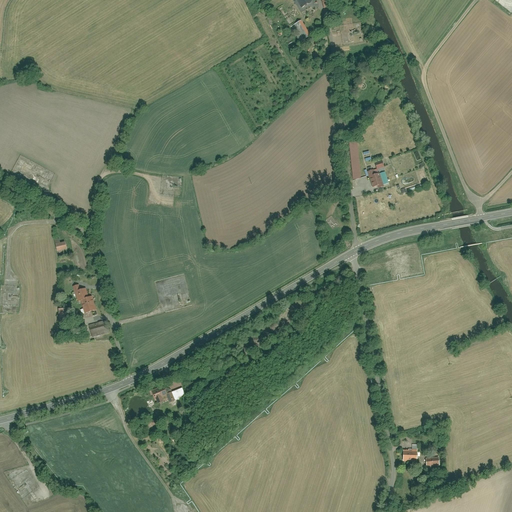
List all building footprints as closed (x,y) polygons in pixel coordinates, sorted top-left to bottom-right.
[(295,0),(301,9),(311,4),(308,0),(295,0)] [(311,35),(303,21),(293,27),(301,41),(311,35)] [(349,145),(353,180),(361,179),(357,144),(349,145)] [(383,161),(376,163),(379,170),(385,167),(383,161)] [(384,188),(377,170),(367,173),(373,189),(377,188),(378,190),(384,188)] [(327,220),(334,229),(338,226),(331,217),(327,220)] [(57,251),(67,249),(65,241),(60,243),(59,239),(54,240),(57,251)] [(84,314),(97,310),(92,295),(89,297),(86,288),(80,290),(79,285),(73,287),(78,302),(80,301),(84,314)] [(70,308),(58,309),(59,326),(72,325),(70,308)] [(101,322),(89,326),(92,338),(105,335),(101,322)] [(166,397),(169,404),(178,400),(178,398),(185,395),(182,388),(172,392),(171,389),(167,388),(164,389),(163,386),(151,391),(155,402),(156,401),(157,405),(164,402),(163,398),(166,397)] [(418,451),(404,451),(404,461),(418,461),(418,451)] [(440,456),(426,458),(427,467),(441,465),(440,456)]
